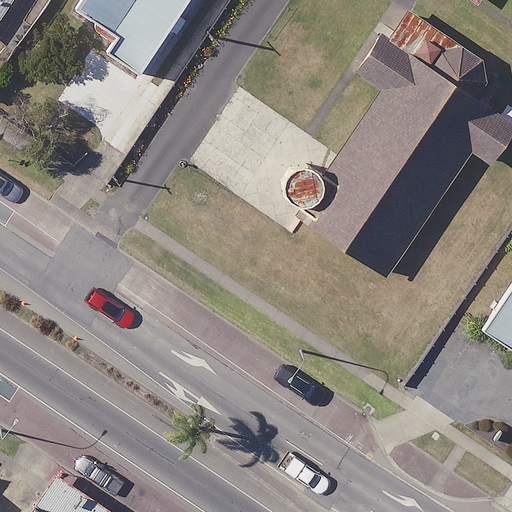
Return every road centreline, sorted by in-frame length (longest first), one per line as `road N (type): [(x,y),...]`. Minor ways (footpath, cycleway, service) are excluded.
road 1 (secondary): [(0,241),(396,511)]
road 2 (secondary): [(236,511),(0,352)]
